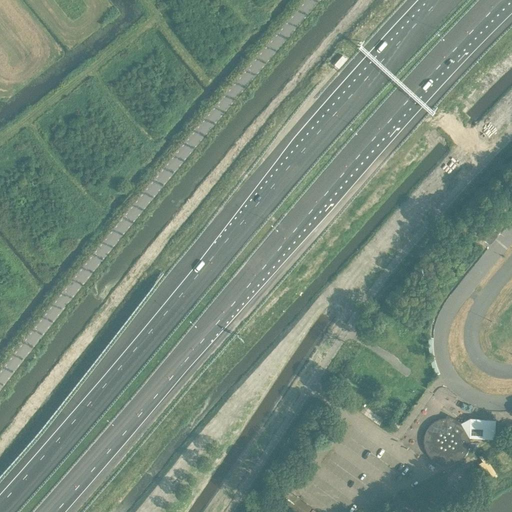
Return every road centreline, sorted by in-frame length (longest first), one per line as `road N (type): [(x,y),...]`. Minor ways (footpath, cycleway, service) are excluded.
road 1 (motorway): [(48,511),(498,0)]
road 2 (motorway): [(444,0),(0,505)]
road 3 (unclassified): [(313,0),(0,381)]
road 4 (unclassified): [(229,511),(393,265),(511,134)]
